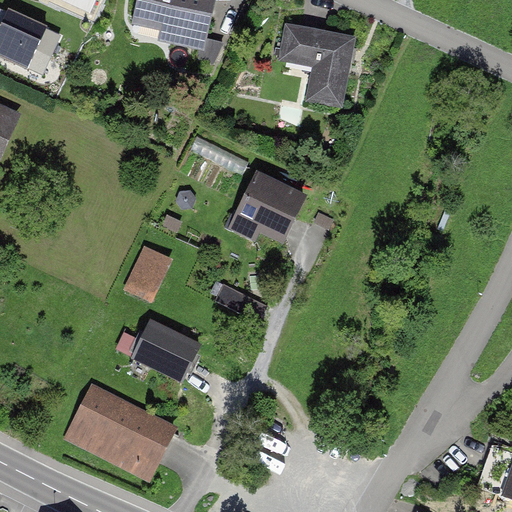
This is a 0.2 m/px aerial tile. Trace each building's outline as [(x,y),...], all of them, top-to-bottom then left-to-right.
[(217,0),(138,0),(133,20),(208,38),(217,0)] [(360,37),(290,23),(284,53),(321,60),(314,96),(347,102),(360,37)] [(219,59),(225,43),(211,38),(205,54),(219,59)] [(25,111),(0,99),(0,158),(3,160),(25,111)] [(265,234),(288,245),(309,204),(261,180),(235,230),(260,243),(265,234)] [(144,246),(120,293),(154,309),(177,263),(144,246)] [(219,299),(256,314),(262,300),(225,285),(219,299)] [(152,321),(132,359),(191,388),(210,350),(152,321)] [(93,385),(65,443),(150,485),(179,428),(93,385)]
